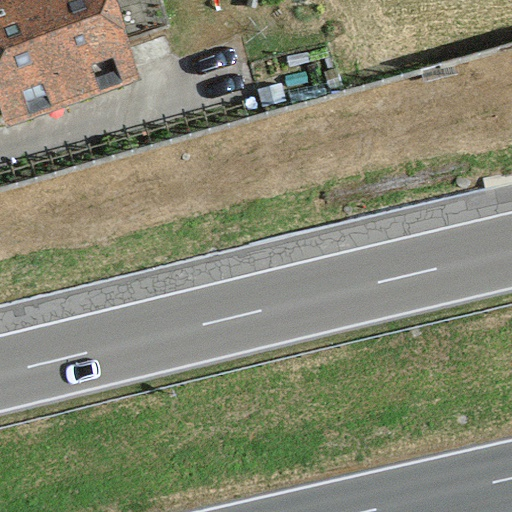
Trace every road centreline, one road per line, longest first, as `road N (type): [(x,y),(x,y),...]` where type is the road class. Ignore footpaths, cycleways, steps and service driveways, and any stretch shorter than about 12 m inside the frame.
road 1 (motorway): [(511,248),(0,371)]
road 2 (motorway): [(384,511),(511,482)]
